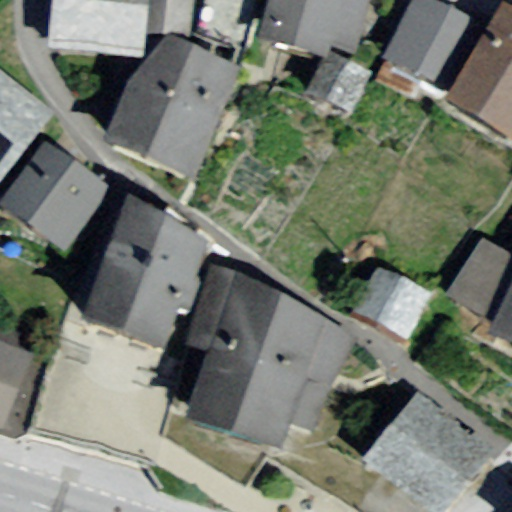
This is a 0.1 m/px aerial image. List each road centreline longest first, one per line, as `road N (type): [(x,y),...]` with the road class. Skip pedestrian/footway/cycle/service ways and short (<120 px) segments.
road 1 (residential): [(24,0),(35,58),(96,149),(511,455)]
road 2 (residential): [(284,511),(152,435),(169,382),(66,337)]
